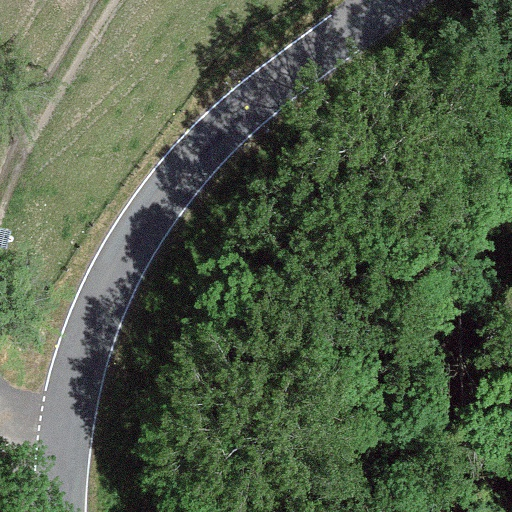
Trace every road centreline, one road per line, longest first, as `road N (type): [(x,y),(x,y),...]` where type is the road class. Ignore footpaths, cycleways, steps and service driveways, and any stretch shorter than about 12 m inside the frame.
road 1 (tertiary): [(61,511),(75,380),(101,298),(137,228),(241,111),(389,0)]
road 2 (track): [(0,196),(32,119),(101,0)]
